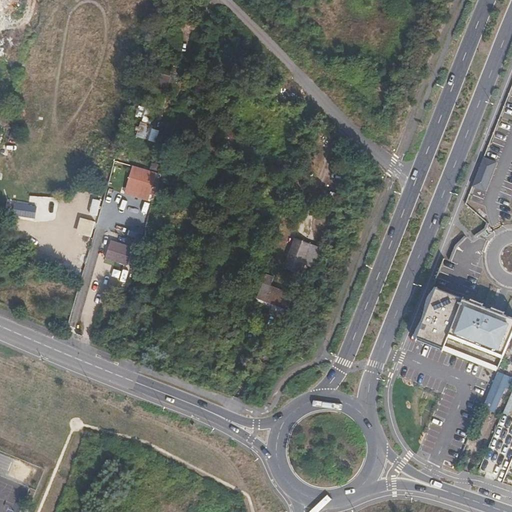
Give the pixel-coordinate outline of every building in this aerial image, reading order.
[(168,61),(154,57),(148,82),(161,85),(168,61)] [(156,142),(161,128),(141,122),(137,136),(156,142)] [(479,190),(475,202),(484,204),(496,161),(483,157),(473,189),(479,190)] [(157,172),(133,166),(127,188),(151,195),(157,172)] [(151,195),(127,188),(125,194),(149,200),(151,195)] [(93,195),(91,214),(99,215),(102,196),(93,195)] [(6,213),(36,218),(38,204),(8,199),(6,213)] [(92,237),(96,221),(82,217),(77,233),(92,237)] [(314,229),(291,220),(284,239),(292,242),(287,258),(301,264),(314,229)] [(106,258),(130,265),(137,245),(113,237),(106,258)] [(84,265),(88,250),(82,248),(79,264),(84,265)] [(282,271),(270,266),(258,300),(285,310),(294,284),(280,278),(282,271)] [(499,368),(511,337),(511,317),(433,288),(414,336),(499,368)] [(511,378),(511,375),(506,373),(498,370),(494,382),(484,406),(495,411),(506,385),(509,386),(511,378)]
